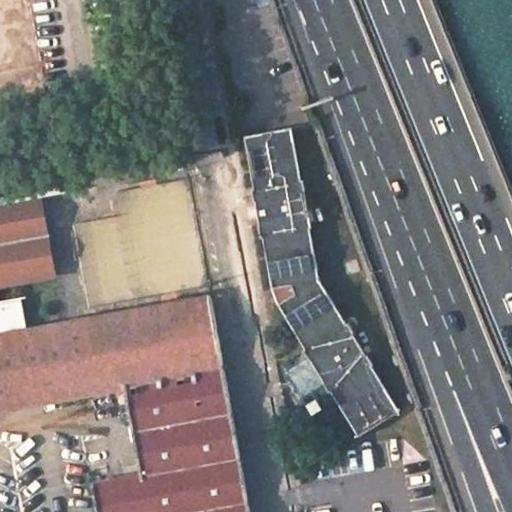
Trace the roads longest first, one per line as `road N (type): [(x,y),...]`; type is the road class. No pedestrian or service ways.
road 1 (trunk): [(358,88),(489,511)]
road 2 (trunk): [(358,88),(511,463)]
road 3 (residential): [(207,134),(274,511)]
road 4 (trunk): [(511,294),(393,0)]
road 5 (residential): [(0,172),(207,134)]
road 6 (residential): [(185,0),(207,134)]
